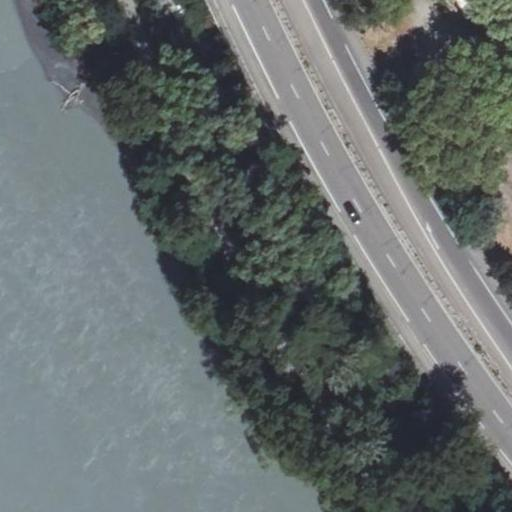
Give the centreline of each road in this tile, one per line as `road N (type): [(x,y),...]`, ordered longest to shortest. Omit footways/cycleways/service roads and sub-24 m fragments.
road 1 (trunk): [(250,0),(382,251),(511,433)]
road 2 (trunk): [(511,358),(426,228),(302,0)]
